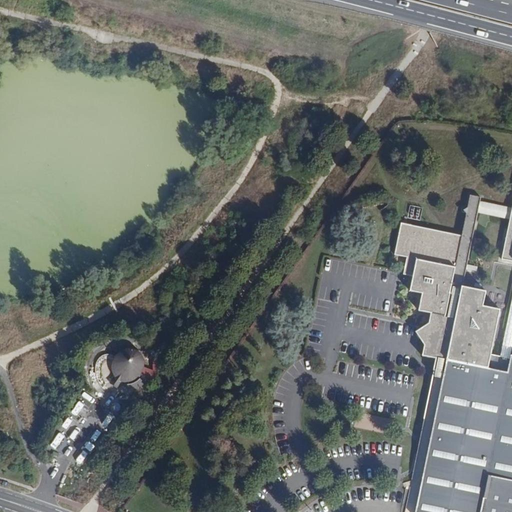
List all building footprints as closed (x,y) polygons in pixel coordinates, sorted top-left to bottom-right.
[(481,201),(482,197),(471,195),(462,235),(402,223),(396,254),(408,256),(405,273),(415,276),(411,290),(424,293),(420,310),(432,313),(430,322),(417,331),(428,335),(424,355),(436,357),(433,370),(442,372),(414,511),(511,511),(511,355),(510,356),(501,354),(500,357),(492,354),(492,352),(501,309),(484,306),(479,305),(482,289),(463,285),(479,212),(481,201)] [(511,207),(481,201),(479,212),(511,219),(511,213),(511,207)] [(511,213),(511,219),(502,259),(511,260),(511,213)] [(487,291),(482,289),(479,305),(484,306),(487,291)] [(510,356),(511,355),(511,348),(511,301),(501,354),(510,356)] [(125,382),(129,382),(132,381),(136,380),(139,377),(142,373),(143,368),(143,364),(142,360),(140,357),(136,354),(132,352),(128,352),(124,352),(120,354),(117,356),(115,359),(113,362),(113,367),(114,372),(116,376),(111,381),(119,387),(122,380),(125,382)] [(132,381),(129,382),(133,389),(136,389),(139,387),(141,386),(146,383),(139,377),(136,380),(132,381)]
